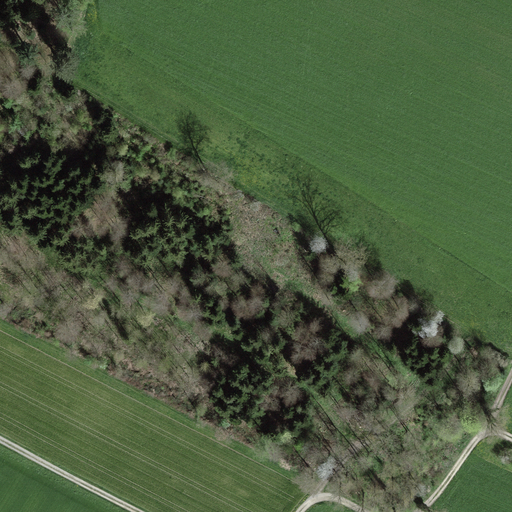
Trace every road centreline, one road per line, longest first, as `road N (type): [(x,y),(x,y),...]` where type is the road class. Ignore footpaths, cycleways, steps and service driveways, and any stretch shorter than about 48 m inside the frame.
road 1 (track): [(0,433),(141,511)]
road 2 (track): [(419,511),(477,433),(493,428),(511,436)]
